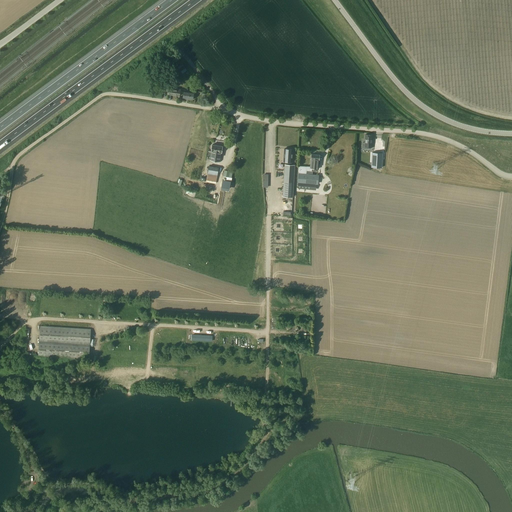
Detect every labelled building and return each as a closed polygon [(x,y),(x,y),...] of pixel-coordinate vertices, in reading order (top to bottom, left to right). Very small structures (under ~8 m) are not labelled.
[(194,92),(184,91),(183,99),(193,100),(194,92)] [(365,135),(365,143),(362,143),(362,147),(368,147),(368,148),(371,149),(372,135),(365,135)] [(210,160),(220,162),(223,146),(212,145),(211,152),(210,160)] [(293,149),(284,149),(284,161),(288,162),(287,165),(291,165),(292,162),(293,149)] [(382,153),(372,152),(371,167),(381,168),(382,153)] [(298,174),(298,182),(318,184),(319,176),(312,175),(312,171),(316,171),(316,169),(318,169),(320,155),(311,154),(310,167),(307,166),(299,166),(299,174),(298,174)] [(293,197),(295,165),(285,164),(283,196),(293,197)] [(216,182),(217,176),(219,169),(209,167),(207,174),(206,180),(216,182)] [(38,357),(89,360),(91,329),(40,326),(38,357)]
